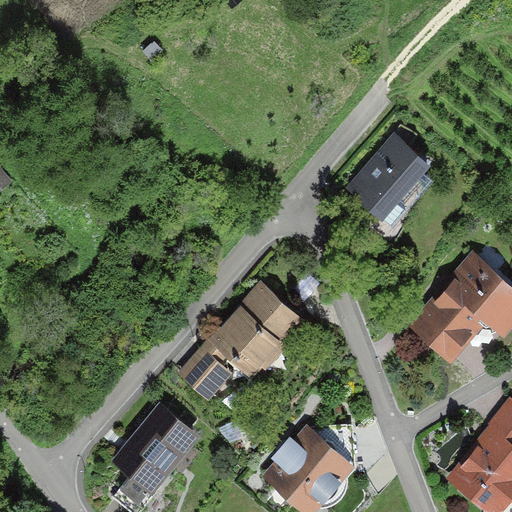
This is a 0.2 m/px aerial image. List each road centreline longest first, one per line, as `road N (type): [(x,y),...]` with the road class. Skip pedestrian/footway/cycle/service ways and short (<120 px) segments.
road 1 (residential): [(295,199),(48,478)]
road 2 (residential): [(295,199),(315,225),(397,437)]
road 3 (residential): [(397,437),(511,370)]
road 4 (track): [(462,0),(376,98)]
road 5 (residential): [(376,98),(295,199)]
